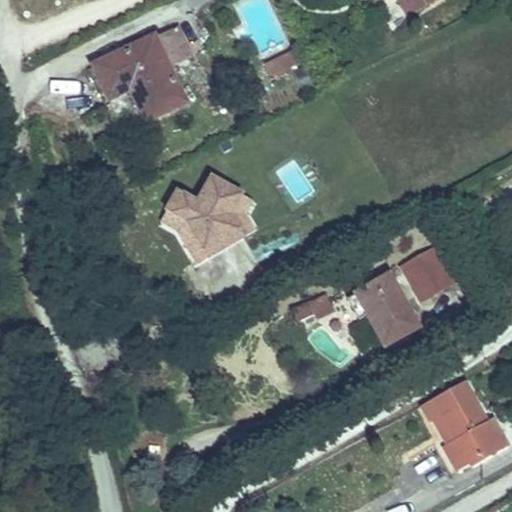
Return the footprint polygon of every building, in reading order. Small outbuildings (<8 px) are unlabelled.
[(403,0),(416,18),(443,0),(403,0)] [(182,24),(157,36),(172,68),(197,56),(182,24)] [(172,68),(157,36),(97,64),(112,96),(132,86),(148,119),(187,101),(172,68)] [(306,59),(300,48),(260,66),(266,77),(306,59)] [(228,215),(240,195),(211,178),(165,210),(185,221),(206,258),(242,238),(228,215)] [(243,215),(251,201),(240,195),(228,215),(242,238),(253,232),(243,215)] [(206,258),(185,221),(165,210),(159,221),(175,230),(195,265),(206,258)] [(426,294),(459,277),(442,245),(410,262),(426,294)] [(419,320),(394,274),(350,297),(361,318),(369,314),(387,346),(407,335),(404,329),(419,320)] [(407,335),(422,327),(419,320),(404,329),(407,335)] [(453,445),(440,452),(450,471),(465,464),(467,468),(506,448),(491,419),(480,425),(460,387),(431,403),(453,445)] [(418,410),(440,452),(453,445),(431,403),(418,410)]
